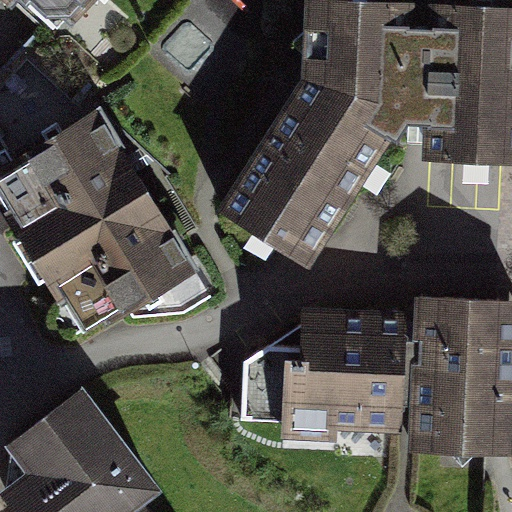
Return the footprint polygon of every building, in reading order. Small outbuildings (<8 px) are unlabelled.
[(123,0),(19,0),(75,52),(123,0)] [(311,72),(228,207),(305,257),(387,144),(511,158),(511,6),(310,1),(311,72)] [(0,139),(11,160),(0,165),(0,192),(36,278),(46,271),(84,329),(194,269),(90,102),(31,46),(0,76),(0,139)] [(422,316),(305,313),(305,346),(268,344),(245,363),(245,420),(511,428),(511,302),(423,297),(422,316)] [(35,472),(9,492),(25,511),(117,511),(151,486),(78,393),(13,444),(35,472)] [(145,511),(136,500),(119,511),(145,511)]
